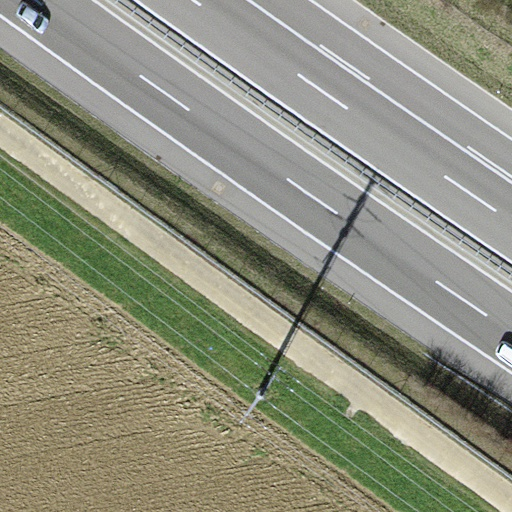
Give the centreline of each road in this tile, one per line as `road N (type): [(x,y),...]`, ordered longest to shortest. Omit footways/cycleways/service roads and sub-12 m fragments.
road 1 (track): [(511,509),(0,138)]
road 2 (motorway): [(36,0),(511,333)]
road 3 (motorway): [(511,221),(193,0)]
